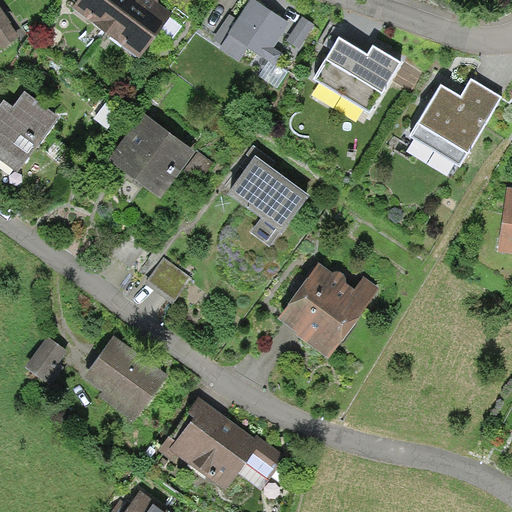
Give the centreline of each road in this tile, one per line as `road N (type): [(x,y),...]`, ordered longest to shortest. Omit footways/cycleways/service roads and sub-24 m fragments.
road 1 (residential): [(0,222),(266,410),(347,442),(436,461),(511,498)]
road 2 (residential): [(349,0),(468,42),(497,41),(511,30)]
